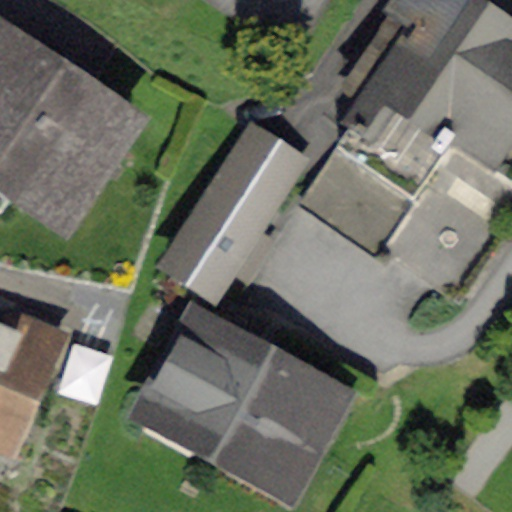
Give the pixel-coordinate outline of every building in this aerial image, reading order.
[(400,0),(356,66),(380,81),(338,142),(381,171),(414,194),(426,176),(455,132),(511,170),(511,25),(475,0),(400,0)] [(0,173),(65,218),(132,118),(82,84),(85,80),(62,64),(59,68),(0,27),(0,173)] [(247,270),(266,239),(252,230),(296,161),(250,132),(169,258),(215,287),(232,260),(247,270)] [(465,289),(505,229),(426,176),(414,194),(381,171),(338,142),(305,192),(383,245),(389,237),(465,289)] [(0,444),(4,446),(56,329),(26,315),(30,304),(0,291),(0,444)] [(198,320),(152,406),(289,481),(336,395),(198,320)]
